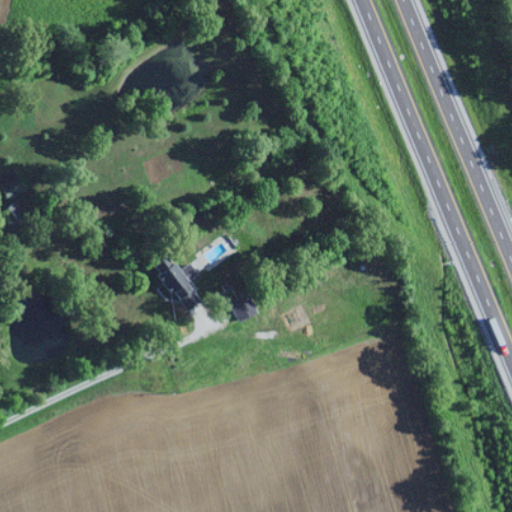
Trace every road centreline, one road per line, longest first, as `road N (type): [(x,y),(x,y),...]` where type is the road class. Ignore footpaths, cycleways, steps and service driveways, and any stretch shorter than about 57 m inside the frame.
road 1 (motorway): [(360,0),(511,367)]
road 2 (motorway): [(511,258),(404,0)]
